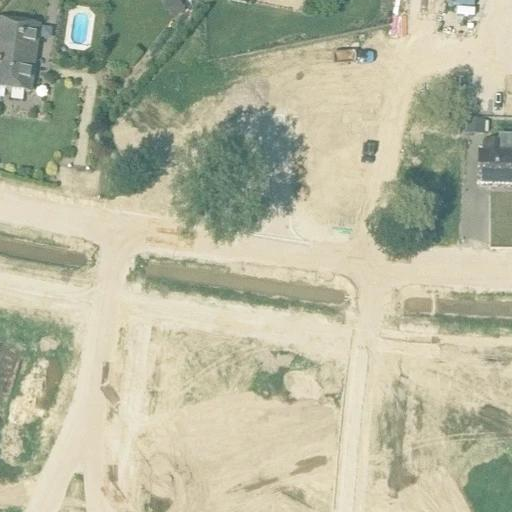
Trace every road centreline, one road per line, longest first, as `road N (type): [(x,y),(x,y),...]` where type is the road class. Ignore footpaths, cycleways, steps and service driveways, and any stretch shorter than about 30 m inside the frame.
road 1 (residential): [(354,511),(375,251)]
road 2 (unclassified): [(375,251),(124,215)]
road 3 (residential): [(124,215),(91,421)]
road 4 (unclassified): [(511,255),(375,251)]
road 5 (unclassified): [(124,215),(0,190)]
